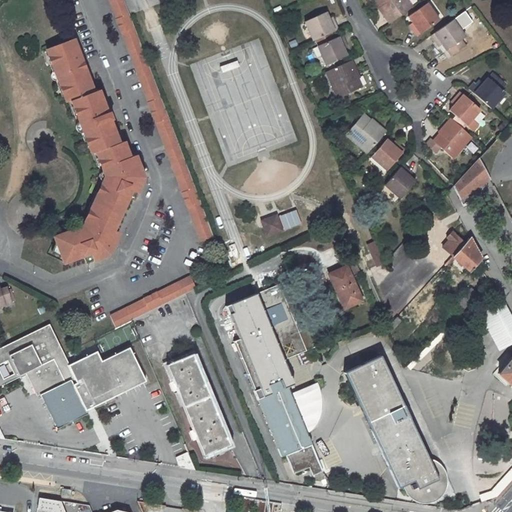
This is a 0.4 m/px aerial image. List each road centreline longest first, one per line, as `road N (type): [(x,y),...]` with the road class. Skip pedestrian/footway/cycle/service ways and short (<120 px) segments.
road 1 (residential): [(0,266),(55,290),(123,262),(159,178),(85,0)]
road 2 (residential): [(274,502),(193,294),(268,262)]
road 3 (tertiary): [(0,459),(274,502)]
